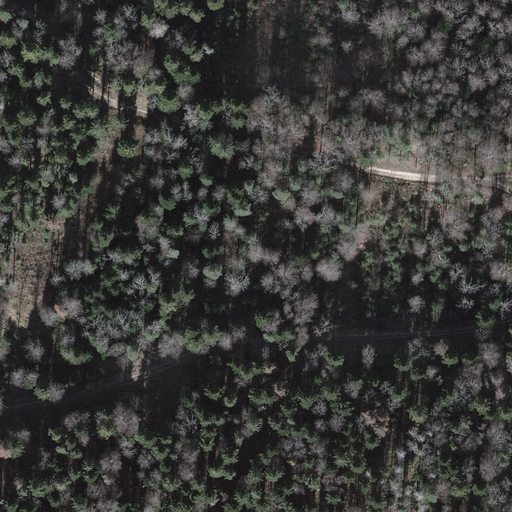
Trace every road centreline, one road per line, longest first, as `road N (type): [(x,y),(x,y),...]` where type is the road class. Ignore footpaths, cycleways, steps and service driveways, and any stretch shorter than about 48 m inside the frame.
road 1 (track): [(0,44),(174,119),(379,169),(511,177)]
road 2 (track): [(0,411),(289,337),(511,317)]
road 3 (track): [(151,112),(230,93),(472,63),(511,41)]
road 4 (track): [(0,304),(49,346),(135,377)]
